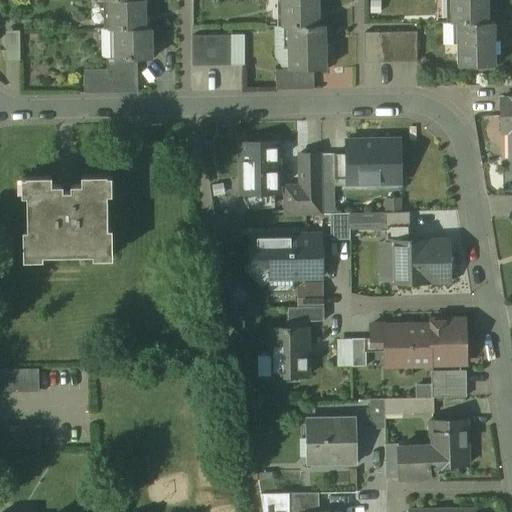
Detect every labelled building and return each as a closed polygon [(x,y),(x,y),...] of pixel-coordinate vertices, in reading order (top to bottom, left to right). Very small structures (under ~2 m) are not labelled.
[(145,29),(144,0),(115,0),(107,0),(108,30),(114,30),(145,29)] [(280,0),(281,26),(287,26),(319,26),(318,0),(280,0)] [(449,0),(450,23),(457,23),(488,22),(487,0),(449,0)] [(495,42),(494,22),(488,22),(457,23),(457,67),(495,66),(495,52),(494,52),(494,42),(495,42)] [(319,26),(287,26),(288,69),(288,70),(313,69),(326,69),(325,26),(319,26)] [(145,29),(114,30),(114,39),(115,58),(115,60),(137,59),(152,59),(152,29),(145,29)] [(20,61),(20,31),(6,31),(6,61),(20,61)] [(403,32),(390,33),(390,62),(403,62),(403,32)] [(416,62),(416,32),(403,32),(403,62),(416,62)] [(377,63),(377,33),(364,33),(364,63),(377,63)] [(390,62),(390,33),(377,33),(377,63),(390,62)] [(244,35),(231,36),(231,66),(244,65),(244,35)] [(205,36),(192,36),(192,66),(205,66),(205,36)] [(218,66),(218,36),(205,36),(205,66),(218,66)] [(231,66),(231,36),(218,36),(218,66),(231,66)] [(137,59),(115,60),(115,58),(107,59),(107,72),(107,78),(137,78),(137,59)] [(314,89),(313,69),(288,70),(288,69),(275,70),(276,90),(314,89)] [(107,78),(107,72),(84,72),(84,93),(137,93),(137,78),(107,78)] [(511,97),(509,97),(509,100),(499,100),(500,132),(511,131),(511,97)] [(398,141),(345,142),(346,180),(375,180),(375,184),(399,183),(398,141)] [(277,143),(239,144),(241,195),(252,195),(272,194),(278,194),(277,171),(277,143)] [(321,187),(320,155),(298,156),(298,186),(283,186),(284,203),(305,203),(304,191),(321,191),(321,187)] [(334,186),(334,155),(320,155),(321,187),(334,186)] [(81,185),(51,185),(51,176),(26,177),(26,179),(22,179),(22,194),(26,194),(27,230),(22,230),(23,255),(25,255),(25,259),(42,259),(42,255),(92,254),(93,258),(110,258),(110,254),(112,254),(112,229),(108,229),(107,193),(111,193),(111,177),(107,177),(107,176),(81,176),(81,185)] [(321,214),(321,191),(304,191),(305,203),(305,214),(321,214)] [(272,194),(252,195),(252,206),(272,206),(272,194)] [(404,210),(403,196),(386,197),(387,210),(404,210)] [(409,240),(409,212),(384,213),(385,242),(391,242),(391,241),(409,240)] [(350,240),(349,214),(330,214),(330,240),(350,240)] [(321,235),(270,236),(270,251),(270,275),(272,275),(289,274),(289,278),(321,277),(321,235)] [(409,240),(391,241),(391,242),(392,283),(430,283),(430,282),(430,280),(429,241),(429,240),(409,240)] [(449,240),(429,241),(430,280),(430,282),(450,281),(449,240)] [(270,275),(270,251),(251,251),(252,264),(247,268),(262,283),(266,278),(272,278),(272,275),(270,275)] [(323,322),(322,307),(293,308),(293,322),(323,322)] [(461,321),(430,321),(430,325),(431,325),(432,363),(462,363),(461,321)] [(385,326),(385,325),(370,325),(371,340),(378,339),(378,345),(384,345),(384,326),(385,326)] [(385,326),(384,326),(384,345),(385,366),(432,365),(432,363),(431,325),(385,326)] [(306,328),(270,329),(271,360),(276,360),(276,377),(305,376),(304,346),(307,346),(306,328)] [(366,338),(351,339),(352,367),(366,367),(366,338)] [(39,368),(0,369),(0,391),(39,391),(39,368)] [(466,397),(465,371),(431,371),(431,398),(433,398),(466,397)] [(431,398),(400,398),(401,414),(434,413),(433,398),(431,398)] [(385,429),(384,399),(369,399),(370,429),(385,429)] [(356,461),(355,419),(306,420),(307,462),(356,461)] [(465,419),(431,420),(431,446),(432,450),(436,449),(436,466),(467,466),(466,459),(469,456),(466,453),(465,419)] [(40,426),(0,426),(0,448),(41,447),(40,426)] [(431,446),(398,448),(399,478),(437,476),(436,466),(436,449),(432,450),(431,446)] [(289,511),(289,493),(260,494),(263,511),(289,511)] [(318,511),(318,493),(289,493),(289,511),(318,511)]
